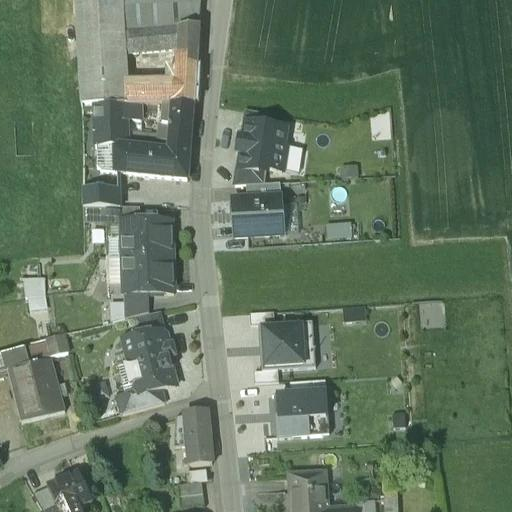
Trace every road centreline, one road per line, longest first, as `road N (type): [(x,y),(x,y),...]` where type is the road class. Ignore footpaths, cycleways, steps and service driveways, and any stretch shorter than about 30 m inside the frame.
road 1 (residential): [(220,0),(199,180),(216,400)]
road 2 (residential): [(44,460),(216,400)]
